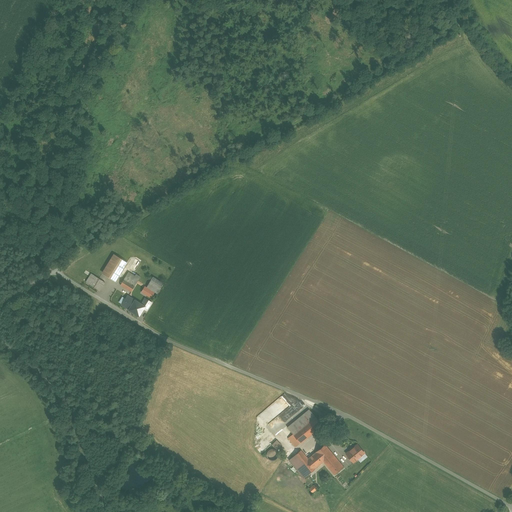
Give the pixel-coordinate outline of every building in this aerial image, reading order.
[(119,272),(110,267),(105,275),(114,281),(119,272)] [(105,282),(92,274),(86,282),(99,291),(105,282)] [(127,274),(120,285),(131,292),(138,281),(127,274)] [(128,296),(127,296),(122,304),(122,305),(129,309),(135,300),(128,296)] [(145,306),(136,300),(135,300),(129,309),(139,316),(141,312),(145,306)] [(285,392),(273,402),(281,413),(278,415),(280,418),(284,420),(289,417),(294,409),(290,411),(289,410),(294,407),(292,405),(293,403),(296,401),(294,397),(285,392)] [(309,409),(287,427),(293,434),(315,416),(309,409)] [(293,434),(288,437),(296,447),(322,425),(315,416),(293,434)] [(338,434),(333,437),(338,443),(342,439),(338,434)] [(301,450),(289,459),(302,476),(303,475),(305,477),(316,468),(324,461),(333,454),(325,444),(316,452),(308,458),(301,450)] [(357,444),(344,454),(352,463),(364,454),(357,444)] [(278,457),(279,454),(278,452),(277,450),(275,449),(272,449),(270,449),(268,450),(267,452),(267,455),(267,457),(268,459),(270,460),(273,460),(275,460),(277,459),(278,457)] [(333,454),(324,461),(334,474),(343,467),(333,454)] [(316,484),(309,489),(312,493),(319,487),(316,484)]
